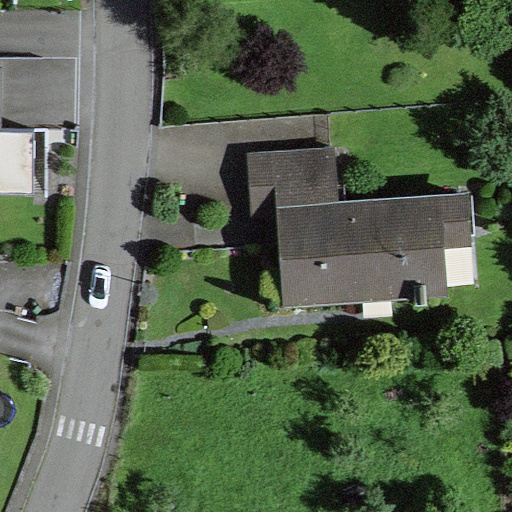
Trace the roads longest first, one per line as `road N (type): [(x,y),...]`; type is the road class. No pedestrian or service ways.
road 1 (residential): [(50,511),(91,376),(114,189),(123,0)]
road 2 (unknown): [(0,30),(125,30)]
